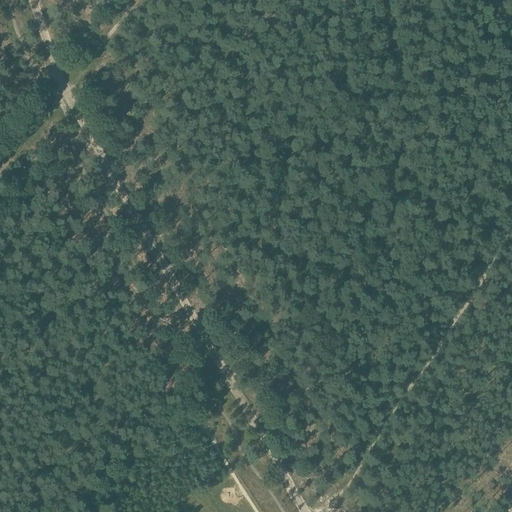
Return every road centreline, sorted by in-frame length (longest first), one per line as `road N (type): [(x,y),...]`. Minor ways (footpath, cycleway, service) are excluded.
road 1 (track): [(67,94),(307,511)]
road 2 (unknown): [(511,229),(327,511)]
